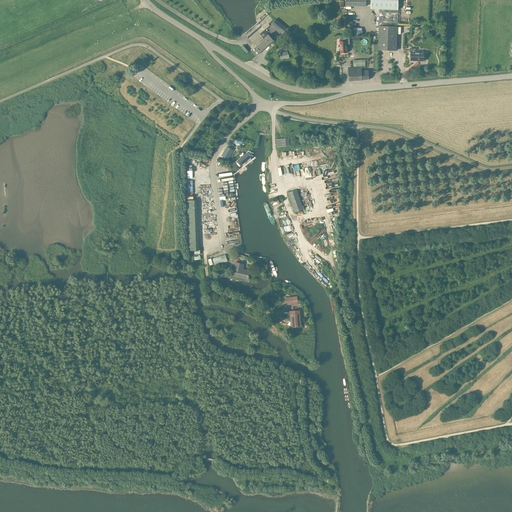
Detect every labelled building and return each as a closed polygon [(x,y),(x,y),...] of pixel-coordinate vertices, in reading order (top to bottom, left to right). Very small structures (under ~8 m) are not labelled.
[(377,0),(377,9),(398,10),(398,0),(377,0)] [(379,24),(398,24),(398,10),(379,10),(379,23),(379,24)] [(352,28),(352,22),(349,22),(349,17),(341,17),(341,28),(349,28),(352,28)] [(282,34),(287,29),(275,19),(271,25),(282,34)] [(397,27),(398,24),(379,24),(378,50),(396,51),(397,34),(400,34),(401,27),(397,27)] [(255,56),(273,41),(264,30),(259,34),(264,39),(250,50),(255,56)] [(341,53),(347,52),(347,44),(350,44),(349,38),(343,38),(343,41),(340,42),(341,53)] [(289,57),(287,48),(282,49),(282,52),(279,53),(279,54),(280,54),(281,59),(289,57)] [(424,61),(424,52),(415,52),(415,49),(410,49),(409,52),(411,52),(411,61),(411,60),(418,61),(424,61)] [(362,71),(362,70),(361,66),(348,67),(349,81),(369,79),(368,70),(362,71)] [(276,139),(277,140),(277,147),(290,146),(289,138),(276,139)] [(253,156),(248,151),(236,162),(240,167),(253,156)] [(303,209),(297,190),(288,193),(295,212),(303,209)] [(189,250),(198,250),(197,200),(187,200),(189,250)] [(215,264),(222,262),(226,261),(225,255),(213,259),(215,264)] [(248,276),(248,275),(249,271),(242,270),(243,265),(235,263),(232,275),(247,279),(247,276),(248,276)] [(299,311),(290,312),(291,321),(294,321),(294,326),(300,326),(299,311)]
